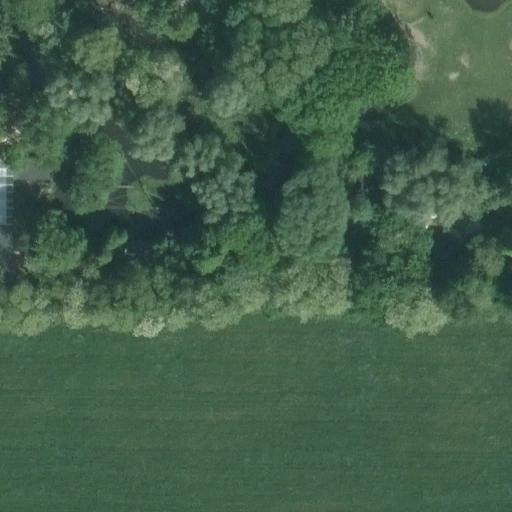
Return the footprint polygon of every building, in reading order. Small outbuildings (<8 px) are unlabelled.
[(39,35),(33,41),(42,47),(54,49),(53,41),(53,39),(39,35)] [(211,57),(214,83),(233,81),(230,54),(211,57)] [(384,119),(354,120),(355,136),(384,135),(384,119)] [(0,270),(13,271),(13,178),(49,178),(49,158),(0,158),(0,270)] [(148,245),(128,245),(127,258),(148,259),(148,245)]
